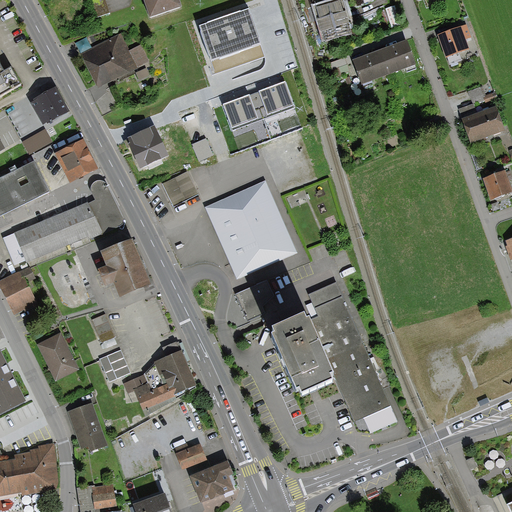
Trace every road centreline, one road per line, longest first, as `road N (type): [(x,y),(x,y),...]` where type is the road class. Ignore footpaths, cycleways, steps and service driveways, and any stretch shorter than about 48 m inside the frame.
road 1 (primary): [(22,0),(172,282),(271,508)]
road 2 (residential): [(486,220),(405,0)]
road 3 (residential): [(65,511),(57,424),(0,311)]
road 4 (secondary): [(511,408),(330,484)]
